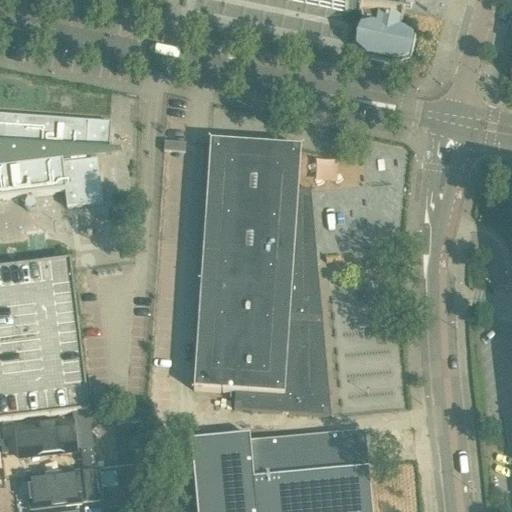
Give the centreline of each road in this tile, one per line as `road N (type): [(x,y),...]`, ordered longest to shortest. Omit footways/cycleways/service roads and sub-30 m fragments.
road 1 (residential): [(0,25),(454,119)]
road 2 (residential): [(452,511),(432,294),(454,119)]
road 3 (unknown): [(292,455),(431,438)]
road 4 (residential): [(454,119),(487,0)]
